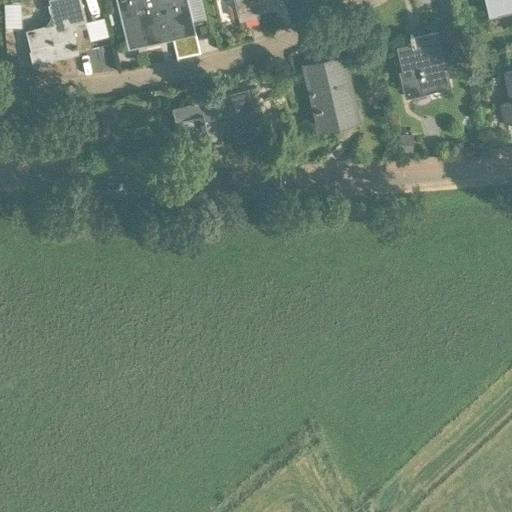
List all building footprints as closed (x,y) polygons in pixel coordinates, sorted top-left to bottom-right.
[(25,30),(34,64),(92,49),(79,0),(48,0),(55,25),(37,29),(36,27),(25,30)] [(184,0),(118,0),(122,15),(127,14),(133,39),(143,37),(168,31),(169,36),(185,32),(182,22),(190,20),(184,0)] [(275,7),(273,0),(233,0),(239,21),(259,16),(258,12),(277,8),(277,6),(275,7)] [(511,0),(485,0),(488,13),(511,7),(511,0)] [(199,27),(201,35),(211,33),(208,24),(199,27)] [(398,47),(409,93),(448,84),(435,31),(413,36),(412,35),(409,35),(412,44),(398,47)] [(304,66),(319,128),(358,118),(343,56),(328,60),(328,62),(305,67),(305,65),(304,66)] [(511,70),(505,72),(511,103),(502,105),(505,120),(511,118),(511,70)] [(183,153),(206,148),(221,144),(221,145),(223,144),(218,120),(231,116),(237,140),(266,133),(255,87),(172,107),(175,121),(178,120),(181,129),(169,132),(172,146),(207,138),(209,144),(183,151),(183,153)] [(103,105),(102,111),(111,117),(117,105),(103,105)] [(413,152),(413,135),(397,135),(397,152),(413,152)]
